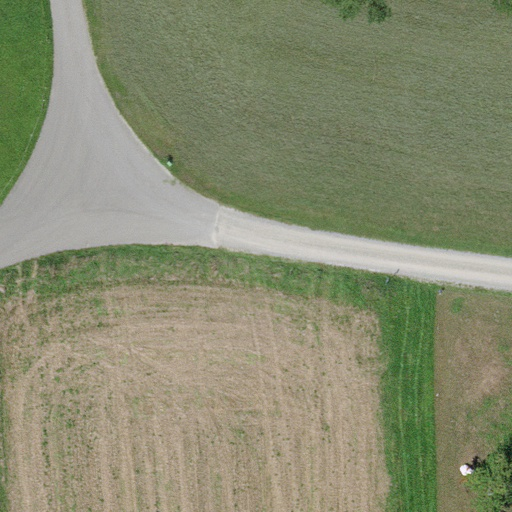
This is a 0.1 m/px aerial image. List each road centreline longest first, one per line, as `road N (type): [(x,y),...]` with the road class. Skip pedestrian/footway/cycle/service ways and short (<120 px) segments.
road 1 (track): [(7,250),(108,231),(235,235),(138,184),(106,141),(77,67)]
road 2 (track): [(235,235),(511,276)]
road 3 (track): [(7,250),(58,177),(77,67)]
